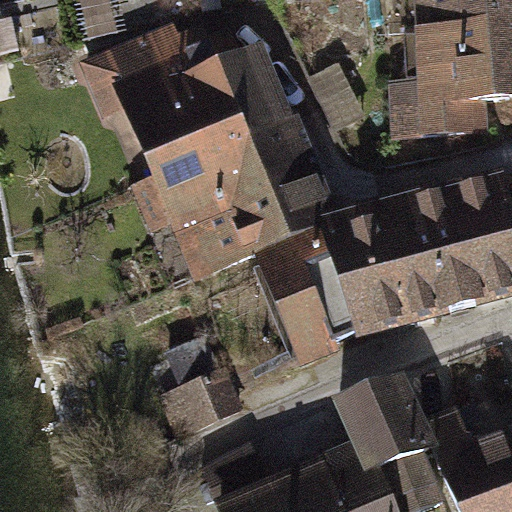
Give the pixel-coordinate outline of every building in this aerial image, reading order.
[(250,0),(254,25),(359,0),(250,0)] [(511,0),(417,0),(423,90),(388,94),(396,150),(491,145),(495,121),(511,117),(511,0)] [(128,123),(147,186),(290,128),(260,60),(244,64),(236,37),(211,41),(207,32),(185,38),(179,27),(86,69),(108,130),(128,123)] [(290,128),(147,186),(194,290),(253,265),(339,227),(290,128)] [(511,294),(511,219),(503,185),(339,227),(253,265),(297,362),(358,334),(511,294)] [(247,414),(209,342),(152,365),(187,449),(247,414)] [(405,381),(339,409),(357,457),(368,483),(380,478),(394,511),(425,511),(457,498),(430,435),(405,381)] [(457,498),(463,511),(511,511),(511,448),(475,464),(457,424),(430,435),(457,498)] [(274,511),(267,493),(252,455),(207,473),(222,511),(274,511)] [(357,457),(325,470),(342,511),(394,511),(380,478),(368,483),(357,457)] [(342,511),(325,470),(267,493),(274,511),(342,511)]
